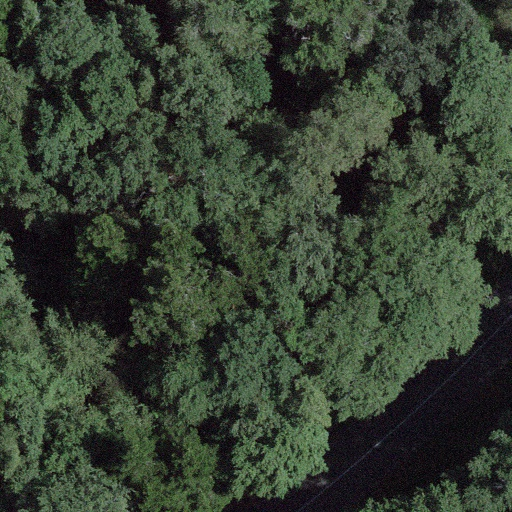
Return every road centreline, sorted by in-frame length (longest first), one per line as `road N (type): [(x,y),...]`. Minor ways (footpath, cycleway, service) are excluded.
road 1 (tertiary): [(511,315),(297,511)]
road 2 (track): [(0,246),(174,172)]
